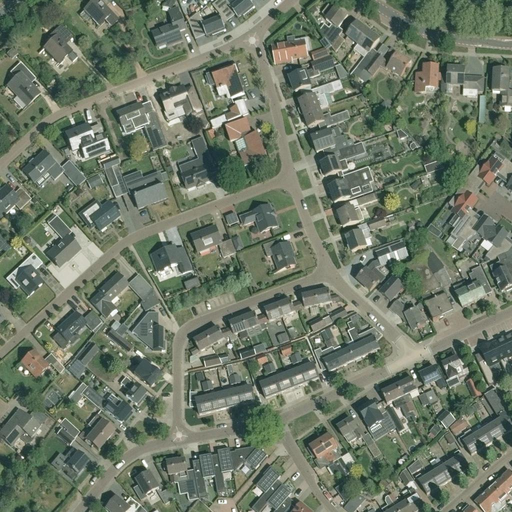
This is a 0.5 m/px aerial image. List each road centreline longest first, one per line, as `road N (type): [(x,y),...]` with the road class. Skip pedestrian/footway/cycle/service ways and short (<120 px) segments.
road 1 (residential): [(291,176),(120,245),(0,356)]
road 2 (residential): [(0,164),(58,115),(252,35)]
road 3 (residential): [(177,440),(177,344),(186,328),(330,273)]
road 4 (tertiary): [(511,44),(437,35),(369,0)]
road 5 (residential): [(291,176),(252,35)]
road 6 (residential): [(281,419),(410,358)]
road 7 (residential): [(78,511),(122,460),(177,440)]
